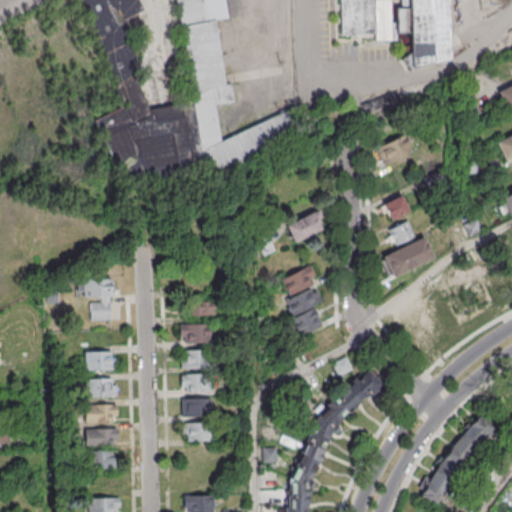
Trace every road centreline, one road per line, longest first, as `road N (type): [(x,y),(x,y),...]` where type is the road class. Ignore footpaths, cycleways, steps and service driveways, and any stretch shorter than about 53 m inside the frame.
road 1 (residential): [(439,415),(358,323),(352,149)]
road 2 (residential): [(151,511),(144,239)]
road 3 (residential): [(511,326),(439,382),(383,456),(355,511)]
road 4 (residential): [(378,511),(428,428),(511,352)]
